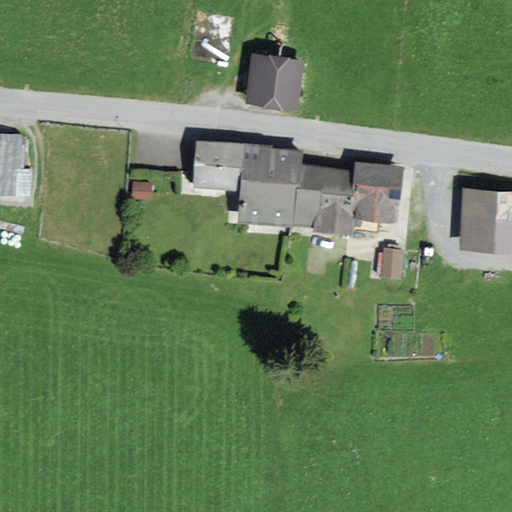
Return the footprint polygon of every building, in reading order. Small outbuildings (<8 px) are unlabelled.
[(300,53),(242,48),(238,97),(296,102),(300,53)] [(0,201),(14,203),(20,131),(0,129),(0,201)] [(390,165),(187,140),(181,192),(226,197),(223,221),(339,236),(341,222),(383,227),(390,165)] [(511,188),(452,184),(447,248),(511,253),(511,188)] [(382,244),(380,273),(404,274),(405,245),(382,244)]
